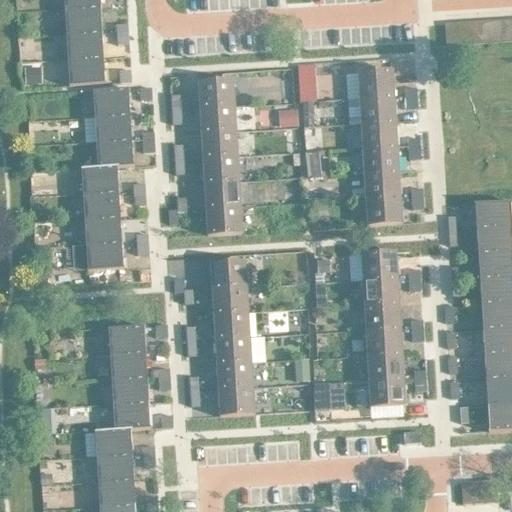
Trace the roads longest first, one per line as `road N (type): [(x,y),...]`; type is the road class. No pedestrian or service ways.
road 1 (residential): [(440,459),(184,474),(186,511)]
road 2 (residential): [(154,0),(156,23),(406,8)]
